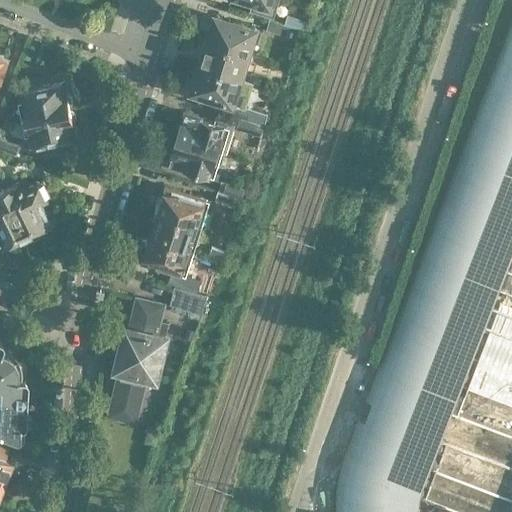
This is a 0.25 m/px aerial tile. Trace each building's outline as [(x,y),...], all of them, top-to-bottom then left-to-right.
[(305,20),(287,14),(284,25),(302,30),(305,20)] [(205,41),(246,54),(251,40),(257,42),(261,30),(214,16),(206,41),(205,40),(205,41)] [(268,26),(281,30),(283,21),(270,17),(268,26)] [(511,511),(511,20),(508,29),(345,451),(339,471),(336,492),(335,511),(511,511)] [(198,65),(239,78),(246,54),(205,41),(198,65)] [(239,78),(198,65),(191,90),(238,105),(241,94),(235,92),(239,78)] [(251,73),(249,80),(259,83),(261,76),(251,73)] [(18,92),(24,118),(68,109),(64,87),(62,88),(61,83),(18,92)] [(246,116),(259,120),(261,112),(249,108),(246,116)] [(68,109),(24,118),(30,145),(47,142),(48,148),(54,147),(55,145),(61,143),(63,145),(64,144),(63,138),(73,136),(72,129),(73,129),(68,109)] [(176,138),(215,150),(219,137),(224,138),(228,127),(184,114),(176,138)] [(238,125),(262,132),(264,122),(241,115),(238,125)] [(0,138),(0,150),(13,156),(17,145),(0,138)] [(215,150),(176,138),(168,163),(213,177),(216,166),(211,164),(215,150)] [(5,188),(28,239),(40,233),(40,229),(47,226),(49,221),(40,203),(45,200),(36,181),(23,187),(22,185),(19,187),(17,182),(5,188)] [(222,191),(239,197),(242,188),(225,182),(222,191)] [(156,212),(195,224),(199,211),(204,212),(208,200),(163,186),(156,212)] [(0,242),(0,244),(5,245),(16,240),(20,243),(28,239),(5,188),(0,190),(0,242)] [(239,197),(222,191),(219,201),(237,206),(239,197)] [(148,237),(187,249),(192,250),(196,238),(191,237),(195,224),(156,212),(148,237)] [(187,249),(148,237),(141,262),(185,275),(185,276),(195,279),(191,289),(210,295),(213,284),(203,280),(205,276),(199,269),(188,265),(188,264),(183,262),(187,249)] [(210,255),(222,258),(225,250),(213,246),(210,255)] [(173,304),(201,312),(207,294),(179,285),(173,304)] [(159,380),(170,331),(166,330),(168,320),(162,319),(166,300),(136,293),(130,321),(124,320),(113,369),(120,371),(110,413),(137,419),(147,377),(159,380)] [(0,369),(18,358),(18,356),(15,353),(11,350),(8,347),(0,343),(0,369)] [(0,402),(22,404),(23,385),(24,381),(23,378),(24,375),(23,367),(21,363),(18,358),(0,369),(0,402)] [(22,404),(0,402),(0,437),(15,443),(17,443),(19,442),(20,441),(22,404)] [(0,442),(0,481),(4,472),(8,474),(12,464),(7,462),(8,461),(4,460),(9,446),(0,442)]
